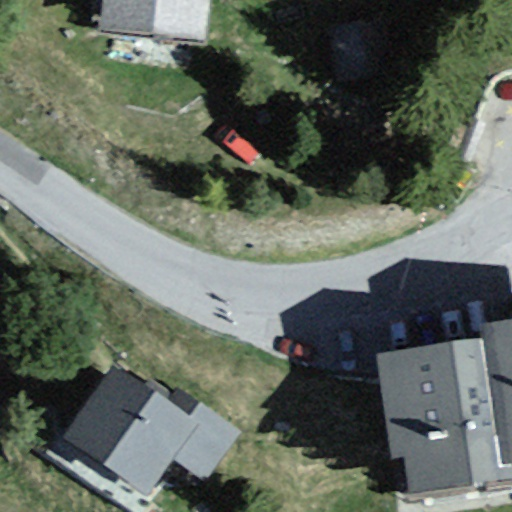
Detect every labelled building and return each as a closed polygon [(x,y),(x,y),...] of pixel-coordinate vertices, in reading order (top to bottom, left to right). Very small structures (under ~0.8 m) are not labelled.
[(183,0),(68,0),(62,34),(173,55),(183,0)] [(339,21),(341,71),(386,69),(384,19),(339,21)] [(511,338),(416,345),(416,362),(424,484),(511,478),(511,338)] [(416,362),(304,364),(307,511),(320,511),(419,510),(416,362)] [(70,370),(3,456),(73,511),(128,511),(175,453),(70,370)]
